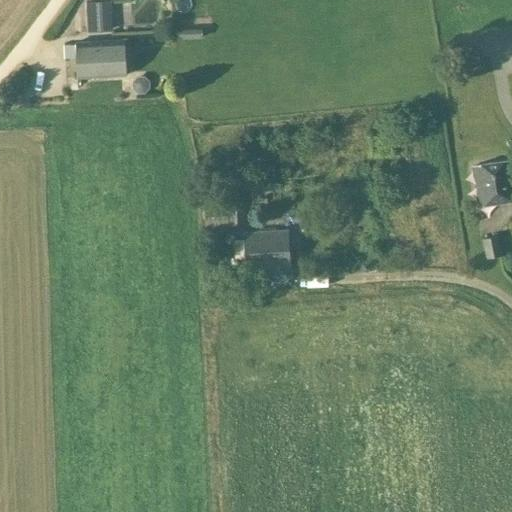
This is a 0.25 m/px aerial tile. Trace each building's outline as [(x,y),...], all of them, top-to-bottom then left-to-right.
[(113,32),(112,1),(86,2),(88,33),(113,32)] [(124,40),(116,41),(88,42),(75,43),(78,79),(127,76),(124,40)] [(478,206),(511,201),(511,162),(472,168),(478,206)] [(283,198),(283,183),(240,185),(240,187),(230,188),(231,197),(226,197),(227,205),(205,206),(206,232),(229,231),(229,227),(246,226),(245,195),(242,195),(242,194),(244,194),(244,193),(251,192),(252,204),(268,203),(267,199),(283,198)] [(244,233),(246,271),(292,268),(290,231),(244,233)] [(499,239),(498,238),(483,240),(486,259),(502,257),(511,254),(511,244),(511,237),(499,239)] [(202,272),(203,291),(232,291),(232,271),(202,272)]
